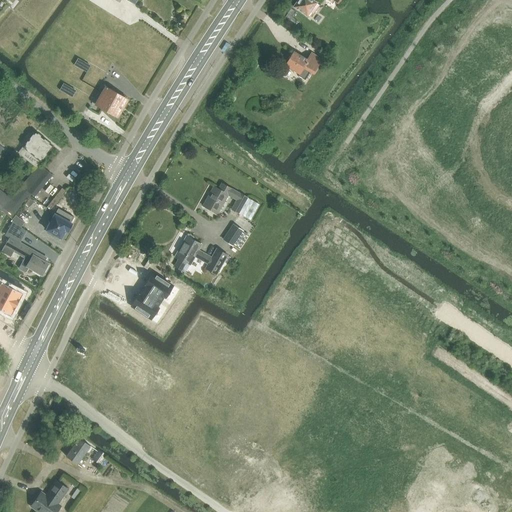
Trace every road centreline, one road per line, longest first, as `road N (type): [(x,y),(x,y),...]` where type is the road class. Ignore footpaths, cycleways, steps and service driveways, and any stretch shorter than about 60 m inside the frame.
road 1 (residential): [(26,363),(225,511)]
road 2 (secondary): [(126,170),(33,350)]
road 3 (secondary): [(236,0),(126,170)]
road 4 (residential): [(511,204),(487,189),(470,155),(484,105),(511,75)]
road 5 (residential): [(126,170),(0,75)]
